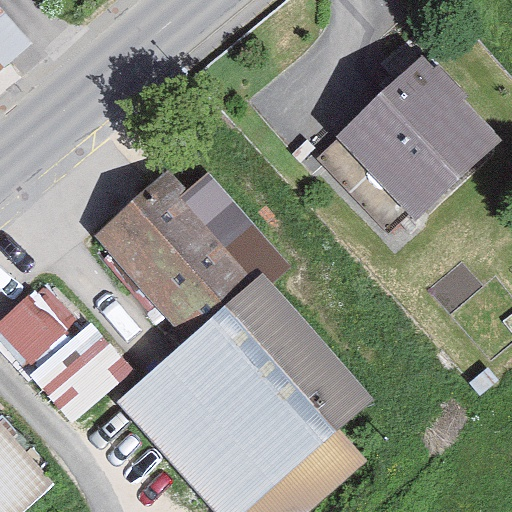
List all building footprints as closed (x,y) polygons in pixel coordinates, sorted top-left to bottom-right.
[(0,87),(10,78),(0,66),(0,28),(10,20),(0,9),(0,87)] [(348,143),(425,228),(511,151),(434,66),(348,143)] [(202,511),(256,511),(373,402),(173,185),(106,246),(202,350),(121,426),(202,511)] [(51,275),(0,325),(42,368),(93,318),(51,275)] [(0,511),(41,511),(64,492),(0,420),(0,511)]
